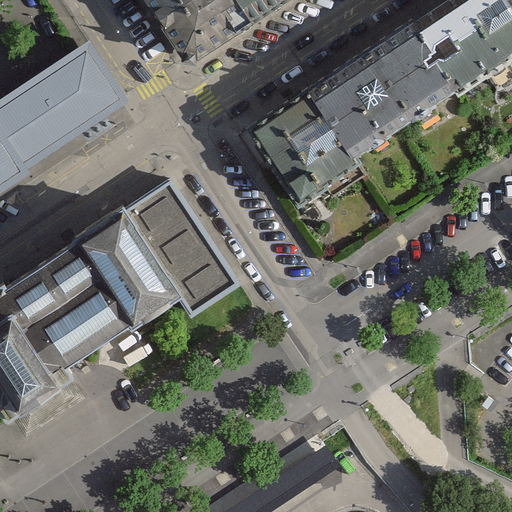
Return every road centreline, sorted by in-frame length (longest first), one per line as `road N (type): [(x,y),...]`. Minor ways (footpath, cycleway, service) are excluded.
road 1 (residential): [(54,511),(309,337)]
road 2 (residential): [(176,122),(309,337)]
road 3 (residential): [(309,337),(511,206)]
road 4 (residential): [(359,0),(176,122)]
road 5 (residential): [(176,122),(0,237)]
road 6 (residential): [(176,122),(91,0)]
